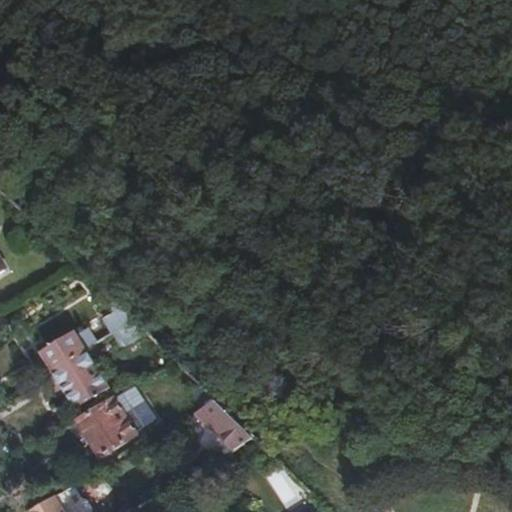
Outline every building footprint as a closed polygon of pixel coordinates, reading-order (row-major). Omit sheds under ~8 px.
[(133,320),(123,310),(103,323),(114,334),(116,331),(133,320)] [(116,331),(114,334),(120,330),(135,321),(133,320),(116,331)] [(120,330),(114,334),(105,339),(109,348),(113,349),(126,341),(120,330)] [(96,345),(48,374),(55,387),(58,388),(64,384),(77,405),(112,384),(94,353),(99,350),(96,345)] [(133,394),(130,388),(109,400),(80,418),(102,454),(138,433),(120,401),(133,394)] [(247,431),(215,400),(197,410),(232,445),(247,431)] [(80,490),(76,482),(54,495),(63,511),(77,511),(82,510),(72,495),(80,490)] [(82,511),(82,510),(77,511),(63,511),(54,495),(27,511),(82,511)] [(315,511),(322,506),(313,497),(306,504),(314,511),(315,511)]
